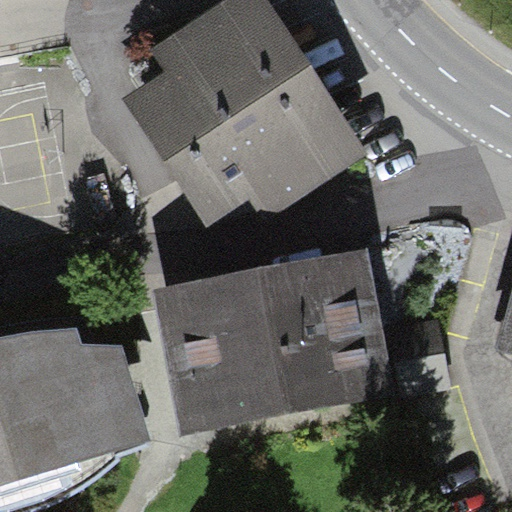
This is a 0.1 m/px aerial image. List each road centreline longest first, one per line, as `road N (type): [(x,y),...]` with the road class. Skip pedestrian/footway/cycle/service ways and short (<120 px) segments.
road 1 (residential): [(0,280),(248,247),(347,224),(471,168),(508,118)]
road 2 (tertiary): [(375,0),(440,68),(508,118)]
